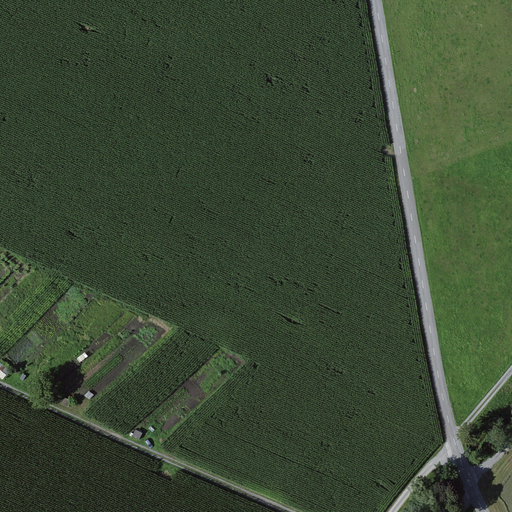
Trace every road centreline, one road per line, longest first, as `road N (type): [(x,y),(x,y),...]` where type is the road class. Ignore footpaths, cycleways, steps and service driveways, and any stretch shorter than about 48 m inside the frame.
road 1 (tertiary): [(376,0),(442,396),(483,511)]
road 2 (track): [(0,385),(288,511)]
road 3 (track): [(393,511),(511,376)]
